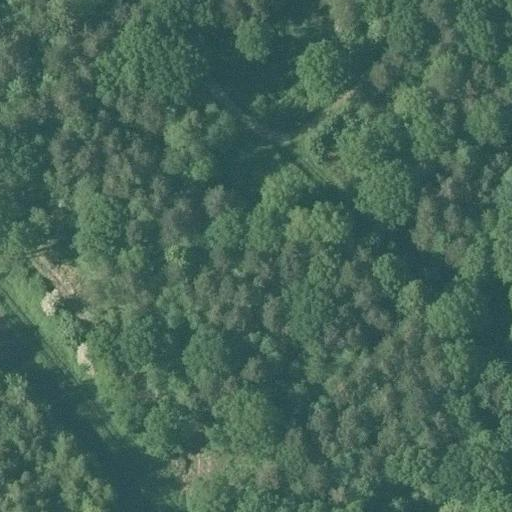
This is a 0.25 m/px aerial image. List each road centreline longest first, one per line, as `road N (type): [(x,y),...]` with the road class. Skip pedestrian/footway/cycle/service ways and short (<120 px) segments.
road 1 (track): [(138,0),(221,103),(313,186),(377,237),(511,318)]
road 2 (track): [(449,0),(282,158)]
